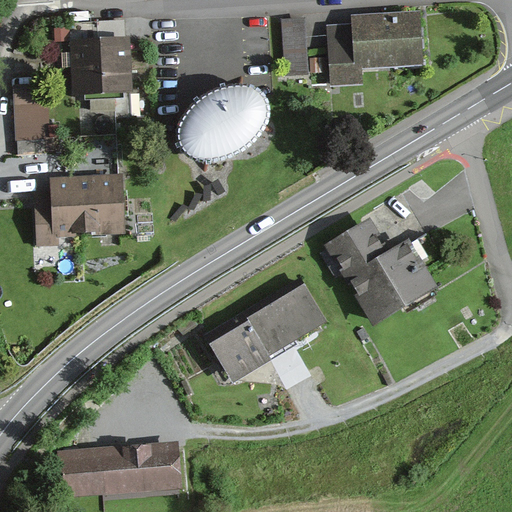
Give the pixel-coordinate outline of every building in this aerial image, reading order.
[(422,70),(419,16),(377,19),(352,20),(352,27),(328,29),(330,65),(326,65),(327,90),(364,88),(363,73),(422,70)] [(307,21),(284,23),(287,79),(311,77),(307,21)] [(131,42),(71,45),(73,99),(80,99),(80,104),(126,102),(126,99),(133,98),(131,42)] [(46,85),(12,87),(16,159),(48,157),(47,141),(50,141),(46,85)] [(202,107),(194,114),(185,126),(180,132),(178,143),(180,153),(186,161),(197,166),(209,168),(221,167),(238,157),(250,147),(262,137),(266,127),(266,116),(263,106),(255,99),(245,96),(234,95),(223,97),(214,100),(202,107)] [(61,240),(124,237),(122,201),(122,179),(117,180),(115,138),(83,139),(85,183),(53,184),(53,196),(35,196),(37,250),(61,249),(61,240)] [(326,249),(374,332),(437,296),(409,248),(389,260),(369,225),(326,249)] [(247,328),(211,351),(233,387),(269,365),(267,361),(295,344),(327,325),(305,288),(246,325),(247,328)] [(182,494),(178,443),(60,452),(62,498),(104,494),(104,500),(182,494)]
